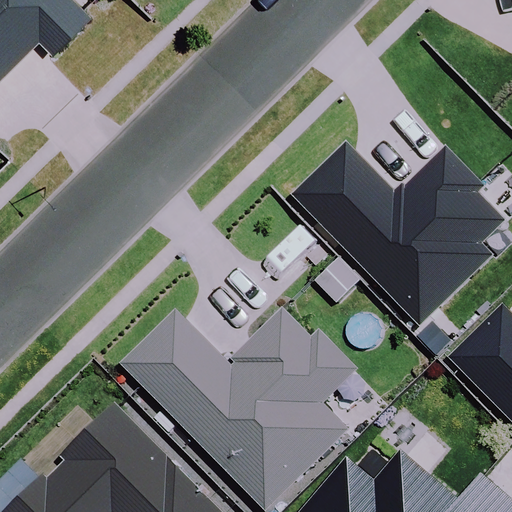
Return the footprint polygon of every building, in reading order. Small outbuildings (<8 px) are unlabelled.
[(0,0),(0,76),(42,36),(56,50),(93,14),(79,0),(0,0)] [(353,143),(301,193),(427,319),(495,252),(485,242),(509,218),(483,191),(490,185),(453,148),(405,196),(353,143)] [(511,306),(510,305),(458,356),(511,411),(511,306)] [(321,338),(290,307),(235,362),(183,310),(130,362),(273,506),(353,428),(327,403),(363,368),(327,332),(321,338)] [(50,475),(12,511),(228,511),(122,405),(72,454),(76,459),(55,480),(50,475)] [(353,458),(307,511),(511,511),(511,494),(489,475),(466,501),(408,451),(381,482),(353,458)]
